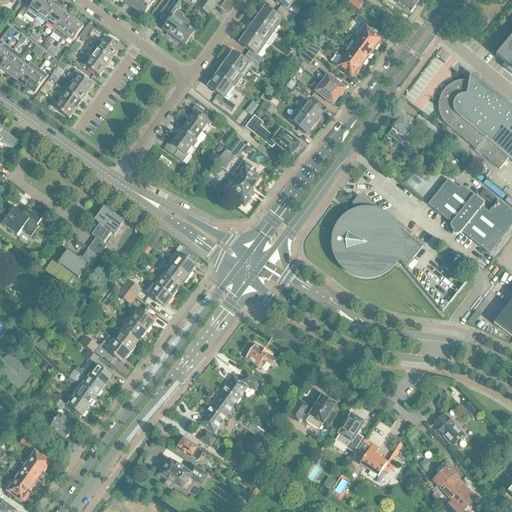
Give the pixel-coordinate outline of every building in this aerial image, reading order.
[(30,9),(25,16),(34,22),(37,17),(48,3),(43,0),(36,0),(35,1),(34,0),(29,0),(25,6),(30,9)] [(139,0),(124,0),(123,3),(133,10),(139,0)] [(146,0),(139,0),(133,10),(143,17),(152,4),(146,0)] [(184,0),(176,0),(167,14),(172,17),(162,30),(167,34),(166,37),(172,41),(187,21),(182,18),(184,16),(177,11),(184,0)] [(209,0),(201,0),(200,3),(211,11),(216,4),(209,0)] [(295,0),(271,0),(281,7),(278,12),(292,22),(292,21),(299,12),(298,10),(292,5),(295,0)] [(363,5),(355,0),(351,0),(348,5),(358,12),(363,5)] [(398,0),(399,0),(396,4),(410,15),(421,0),(420,0),(398,0)] [(48,3),(37,17),(46,24),(56,10),(56,9),(57,7),(57,5),(54,3),(52,3),(51,5),(48,3)] [(211,11),(200,3),(196,8),(207,16),(211,11)] [(56,10),(46,24),(55,30),(65,16),(62,13),(63,11),(63,9),(61,7),(58,8),(57,10),(56,10)] [(292,22),(278,12),(274,17),(264,9),(260,14),(258,12),(253,19),(256,21),(272,32),(280,21),(292,30),(296,24),(292,21),(292,22)] [(55,30),(52,34),(61,40),(74,22),(73,22),(75,19),(75,17),(72,15),(70,16),(68,18),(65,16),(55,30)] [(359,17),(354,22),(362,28),(358,32),(359,32),(355,38),(357,39),(372,50),(374,52),(379,45),(377,44),(380,41),(364,29),(368,24),(359,17)] [(330,19),(323,27),(328,30),(331,25),(337,30),(340,26),(330,19)] [(188,22),(187,21),(172,41),(178,46),(180,43),(185,47),(195,34),(186,28),(190,24),(188,22)] [(250,24),(245,30),(264,44),(272,32),(256,21),(252,26),(250,24)] [(74,22),(61,40),(65,43),(68,39),(73,43),(83,29),(74,22)] [(19,23),(15,29),(19,31),(23,26),(19,23)] [(82,33),(83,34),(88,37),(91,33),(85,29),(82,33)] [(264,44),(245,30),(240,37),(243,39),(239,44),(249,52),(246,57),(260,67),(263,62),(261,60),(269,48),(264,44)] [(19,43),(23,37),(19,34),(15,40),(19,43)] [(511,36),(495,57),(511,71),(510,71),(510,72),(510,73),(510,74),(511,74),(511,75),(511,36)] [(97,51),(111,62),(117,53),(115,52),(118,47),(106,38),(102,42),(103,43),(97,51)] [(352,41),(348,46),(353,49),(352,50),(367,61),(372,55),(370,53),(372,50),(357,39),(354,43),(352,41)] [(73,46),(79,51),(82,46),(76,42),(73,46)] [(310,43),(305,50),(315,58),(321,51),(310,43)] [(0,69),(13,52),(4,45),(0,50),(0,69)] [(51,54),(55,48),(51,45),(47,51),(51,54)] [(36,56),(40,50),(36,47),(32,53),(36,56)] [(92,48),(86,56),(91,59),(106,70),(111,62),(97,51),(92,48)] [(315,58),(305,50),(295,64),(297,65),(302,59),(309,65),(315,58)] [(346,53),(343,57),(345,59),(358,69),(359,69),(361,66),(362,67),(367,61),(352,50),(348,55),(346,53)] [(22,58),(13,52),(0,69),(0,70),(8,77),(19,62),(22,58)] [(227,57),(223,64),(242,78),(250,67),(256,71),(260,67),(246,57),(243,61),(232,54),(229,58),(227,57)] [(86,56),(80,65),(85,68),(84,68),(99,79),(106,70),(91,59),(86,56)] [(340,63),(336,67),(351,78),(354,75),(356,76),(360,70),(359,69),(358,69),(345,59),(341,64),(340,63)] [(50,66),(54,69),(58,63),(54,60),(50,66)] [(19,62),(8,77),(17,83),(30,64),(27,68),(19,62)] [(39,71),(30,64),(17,83),(26,89),(39,71)] [(242,78),(223,64),(218,71),(219,72),(216,77),(234,89),(242,78)] [(39,71),(26,89),(35,96),(45,81),(48,77),(39,71)] [(60,76),(55,71),(52,76),(57,80),(60,76)] [(78,72),(75,73),(68,82),(72,85),(87,95),(93,87),(82,79),(84,77),(78,72)] [(234,89),(216,77),(214,76),(210,82),(211,84),(208,88),(218,96),(214,101),(231,113),(235,107),(228,102),(231,97),(229,95),(234,89)] [(327,76),(320,85),(326,88),(339,98),(345,90),(329,78),(327,76)] [(290,92),(295,85),(287,78),(282,85),(290,92)] [(475,83),(468,82),(461,82),(458,82),(455,83),(451,85),(448,87),(445,90),(443,93),(440,96),(439,100),(438,103),(438,106),(438,110),(439,114),(440,118),(442,121),(445,125),(447,127),(499,170),(508,159),(511,162),(511,110),(476,80),(475,83)] [(43,88),(48,92),(51,88),(46,84),(43,88)] [(72,85),(67,93),(81,104),(87,95),(72,85)] [(320,85),(314,92),(315,93),(317,94),(319,97),(332,107),(339,98),(326,88),(320,85)] [(67,93),(61,101),(75,112),(81,104),(67,93)] [(264,103),(265,102),(269,96),(265,93),(260,100),(264,103)] [(75,112),(61,101),(54,110),(69,120),(75,112)] [(304,101),(296,111),(300,114),(316,126),(320,121),(319,120),(322,115),(308,104),(304,101)] [(265,102),(264,103),(260,108),(271,117),(276,111),(265,102)] [(187,124),(201,134),(206,127),(208,128),(214,120),(195,107),(190,114),(193,116),(187,124)] [(296,111),(288,122),(292,125),(306,136),(310,131),(311,132),(316,126),(300,114),(296,111)] [(405,140),(412,131),(416,134),(418,130),(415,128),(417,126),(412,122),(413,121),(409,118),(408,119),(400,113),(395,120),(396,121),(392,127),(391,127),(392,132),(388,137),(404,149),(408,143),(405,140)] [(258,139),(264,131),(260,127),(262,124),(254,118),(254,117),(245,128),(258,139)] [(201,134),(187,124),(182,131),(179,129),(174,136),(177,138),(191,148),(193,150),(199,142),(197,140),(201,134)] [(0,143),(1,142),(12,150),(18,143),(0,129),(0,143)] [(275,139),(264,131),(258,139),(271,149),(272,149),(275,145),(290,158),(294,152),(296,153),(300,148),(298,147),(300,146),(290,138),(291,137),(288,134),(287,135),(281,131),(275,139)] [(428,151),(438,158),(444,150),(437,145),(439,143),(428,135),(426,138),(434,144),(428,151)] [(191,148),(177,138),(172,145),(169,143),(164,151),(183,164),(188,157),(186,155),(191,148)] [(221,166),(230,155),(225,152),(216,163),(221,166)] [(230,155),(221,166),(226,170),(234,159),(230,155)] [(237,180),(251,191),(259,181),(249,173),(252,169),(244,163),(232,177),(236,181),(237,180)] [(237,180),(236,181),(229,190),(232,193),(229,197),(244,208),(250,201),(249,200),(254,193),(251,191),(237,180)] [(427,206),(451,225),(451,226),(450,227),(450,228),(445,229),(446,229),(446,230),(446,232),(447,232),(447,233),(448,234),(449,235),(450,235),(451,236),(452,236),(453,236),(454,237),(455,237),(456,236),(457,236),(458,236),(459,235),(460,235),(461,234),(461,233),(489,255),(511,226),(511,212),(498,201),(488,214),(481,208),(484,205),(461,187),(458,190),(447,181),(427,206)] [(484,190),(479,196),(490,205),(495,199),(484,190)] [(346,270),(348,271),(351,273),(354,275),(358,276),(360,276),(362,276),(363,277),(365,277),(368,277),(369,277),(371,276),(373,276),(376,275),(379,274),(382,273),(384,272),(385,271),(386,270),(388,269),(389,267),(390,267),(391,266),(392,264),(393,263),(394,261),(395,260),(396,258),(405,269),(422,248),(358,197),(351,205),(359,214),(357,215),(355,215),(352,217),(350,218),(348,219),(346,221),(345,222),(343,224),(342,225),(340,228),(338,230),(337,232),(337,234),(336,236),(335,238),(335,240),(335,241),(335,244),(335,246),(335,248),(335,250),(335,253),(336,255),(337,257),(338,259),(339,261),(340,263),(341,265),(342,266),(344,268),(346,269),(346,270)] [(13,210),(1,226),(17,237),(21,232),(31,239),(38,228),(36,227),(42,219),(26,208),(21,215),(13,210)] [(92,245),(88,250),(99,257),(105,262),(109,257),(110,255),(104,251),(107,247),(103,245),(111,234),(114,236),(124,223),(104,208),(94,222),(100,226),(92,237),(95,240),(92,245)] [(151,250),(164,234),(156,228),(144,244),(151,250)] [(174,254),(167,263),(171,266),(187,278),(194,267),(193,266),(197,260),(183,249),(179,255),(177,254),(176,254),(175,254),(174,254)] [(53,260),(44,272),(70,291),(87,268),(90,270),(99,257),(88,250),(80,260),(67,251),(58,264),(53,260)] [(137,259),(134,264),(138,268),(142,263),(137,259)] [(171,266),(164,276),(179,288),(187,278),(171,266)] [(164,276),(156,286),(171,298),(179,288),(164,276)] [(128,282),(124,288),(136,297),(146,305),(150,299),(163,308),(171,298),(156,286),(149,296),(141,290),(140,291),(128,282)] [(119,294),(118,295),(130,305),(136,297),(124,288),(122,289),(119,294)] [(511,300),(493,326),(511,339),(511,300)] [(137,310),(129,321),(145,333),(153,322),(137,310)] [(129,321),(121,331),(137,343),(145,333),(129,321)] [(121,331),(114,341),(130,353),(137,343),(121,331)] [(100,347),(95,354),(102,359),(107,353),(122,364),(130,353),(114,341),(110,338),(108,337),(104,343),(103,343),(100,347)] [(98,348),(84,338),(80,343),(93,353),(98,348)] [(261,370),(266,363),(271,366),(275,361),(267,355),(256,347),(246,359),(258,368),(258,367),(261,370)] [(88,352),(84,357),(92,363),(94,364),(98,359),(88,352)] [(31,376),(10,355),(0,364),(0,372),(17,390),(31,376)] [(92,363),(85,373),(90,377),(104,387),(111,377),(97,366),(97,367),(94,364),(92,363)] [(74,372),(69,378),(70,378),(77,383),(82,387),(97,397),(104,387),(90,377),(85,373),(77,368),(74,372)] [(218,397),(232,408),(248,386),(254,391),(259,384),(246,375),(240,384),(232,378),(218,397)] [(70,378),(67,382),(74,388),(77,383),(70,378)] [(75,397),(74,398),(89,409),(97,397),(82,387),(75,397)] [(291,396),(288,401),(293,404),(296,399),(291,396)] [(232,408),(218,397),(200,423),(214,433),(232,408)] [(331,413),(335,406),(322,397),(318,404),(317,403),(313,410),(313,411),(308,408),(299,402),(288,418),(289,418),(289,417),(298,423),(300,419),(305,422),(305,423),(318,432),(324,423),(329,426),(336,416),(331,413)] [(65,405),(55,398),(50,404),(61,411),(65,405)] [(74,399),(67,408),(75,414),(74,415),(80,419),(81,418),(89,409),(74,398),(74,399)] [(469,402),(463,408),(473,418),(479,412),(469,402)] [(274,413),(285,412),(284,404),(273,405),(274,413)] [(6,415),(3,419),(9,424),(12,420),(6,415)] [(70,423),(59,415),(49,429),(65,441),(74,429),(68,425),(70,423)] [(353,453),(362,439),(356,436),(364,424),(351,416),(338,436),(339,436),(335,442),(353,453)] [(443,416),(432,426),(452,446),(462,435),(443,416)] [(260,427),(251,420),(246,427),(254,434),(260,427)] [(206,433),(200,440),(210,447),(215,440),(206,433)] [(417,433),(407,441),(409,443),(419,436),(417,433)] [(177,449),(176,450),(195,462),(198,462),(203,454),(202,451),(183,439),(180,444),(178,444),(176,447),(177,449)] [(23,446),(29,450),(33,444),(27,440),(23,446)] [(365,454),(370,445),(363,441),(357,451),(358,453),(360,454),(361,452),(365,454)] [(360,465),(377,476),(378,477),(382,471),(386,474),(389,470),(392,473),(394,469),(378,459),(381,455),(376,453),(378,450),(372,446),(360,465)] [(32,458),(28,463),(42,473),(49,463),(35,453),(32,451),(29,456),(32,458)] [(169,461),(159,476),(181,491),(182,490),(187,494),(195,483),(201,486),(207,477),(193,467),(188,474),(169,461)] [(28,463),(21,473),(35,483),(40,476),(42,473),(28,463)] [(423,471),(428,476),(429,478),(434,473),(431,470),(432,469),(430,465),(423,471)] [(437,476),(431,482),(439,490),(439,489),(441,491),(448,482),(456,489),(461,483),(447,467),(446,468),(443,465),(436,471),(439,475),(437,476)] [(19,476),(14,483),(28,492),(35,483),(21,473),(19,476)] [(255,478),(252,482),(261,488),(264,484),(255,478)] [(409,478),(405,483),(409,487),(413,482),(409,478)] [(448,482),(441,491),(443,493),(446,497),(452,502),(447,506),(444,510),(445,511),(462,511),(477,499),(466,488),(461,483),(456,489),(448,482)] [(7,487),(5,491),(7,493),(21,502),(28,492),(14,483),(10,489),(7,487)] [(252,503),(259,492),(252,488),(245,499),(252,503)] [(14,511),(0,501),(0,511),(14,511)]
